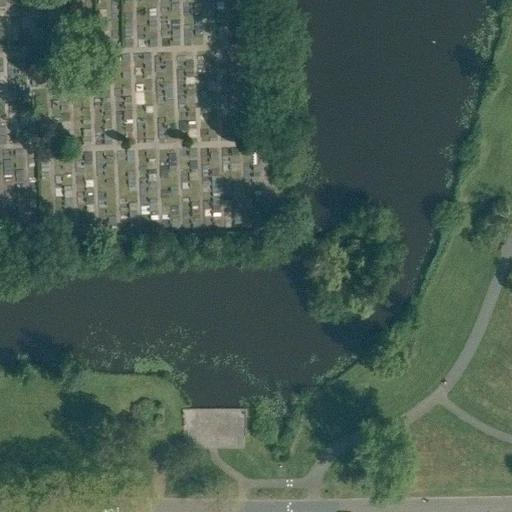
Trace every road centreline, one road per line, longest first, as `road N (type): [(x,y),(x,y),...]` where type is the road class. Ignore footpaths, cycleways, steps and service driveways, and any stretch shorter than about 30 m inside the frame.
road 1 (residential): [(0,506),(276,511)]
road 2 (residential): [(276,511),(511,506)]
